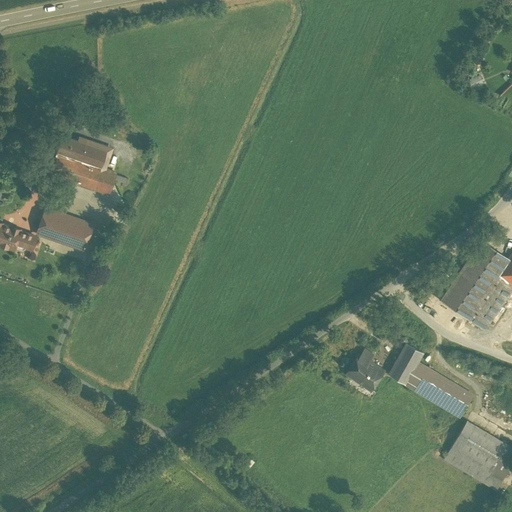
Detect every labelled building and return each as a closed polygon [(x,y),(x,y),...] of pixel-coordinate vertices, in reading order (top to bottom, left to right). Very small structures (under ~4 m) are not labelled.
[(479,77),(468,82),(473,94),(485,89),(479,77)] [(111,149),(64,134),(50,176),(108,195),(115,175),(103,171),(111,149)] [(92,226),(46,210),(37,236),(83,252),(92,226)] [(37,236),(0,222),(0,249),(12,254),(15,248),(32,254),(37,236)] [(511,255),(508,261),(477,241),(438,302),(484,332),(511,288),(511,255)] [(423,351),(408,342),(387,375),(459,418),(473,394),(418,361),(423,351)] [(374,353),(362,346),(344,374),(371,391),(386,369),(370,359),(374,353)] [(511,461),(511,444),(468,420),(445,460),(497,489),(511,461)]
